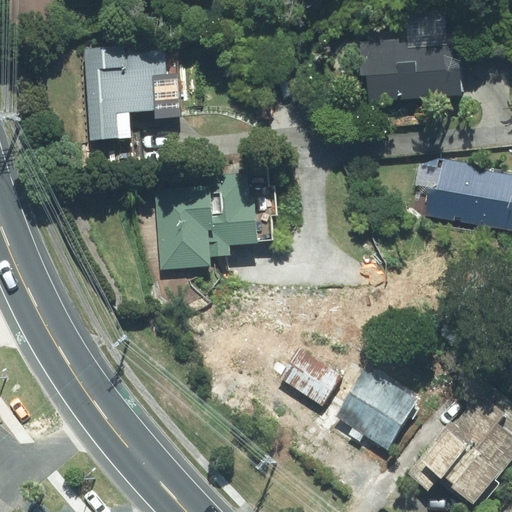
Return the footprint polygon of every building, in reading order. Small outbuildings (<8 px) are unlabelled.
[(206,49),(206,33),(191,33),(192,50),(206,49)] [(371,103),(472,97),(469,40),(404,44),(404,40),(366,43),(371,103)] [(98,142),(130,140),(127,116),(170,112),(167,79),(179,78),(176,50),(136,53),(136,47),(89,51),(98,142)] [(511,231),(511,174),(489,171),(490,167),(446,159),(440,190),(432,189),(427,215),(511,231)] [(164,271),(222,269),(221,257),(237,257),(236,247),(266,246),(265,201),(259,201),(257,174),(206,176),(206,189),(160,191),(164,271)] [(393,452),(426,402),(376,368),(359,393),(345,383),(349,377),(306,348),(285,379),(393,452)] [(457,421),(411,475),(433,494),(444,481),(479,511),(480,511),(511,474),(511,472),(509,470),(511,465),(511,427),(509,425),(511,420),(511,412),(489,393),(462,425),(457,421)]
